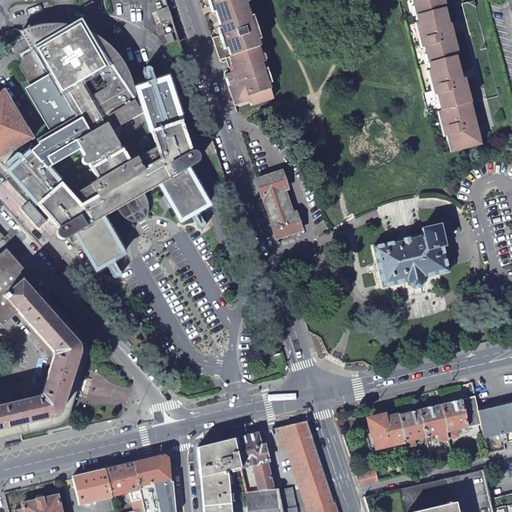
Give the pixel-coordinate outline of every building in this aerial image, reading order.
[(243,0),(199,0),(207,24),(247,11),(243,0)] [(447,136),(451,152),(468,147),(502,138),(503,141),(510,139),(509,137),(473,0),(408,0),(409,1),(412,0),(422,39),(419,39),(421,48),(424,47),(434,86),(431,87),(433,96),(436,95),(444,126),(441,127),(444,137),(447,136)] [(157,11),(161,24),(172,21),(168,8),(157,11)] [(247,11),(207,24),(219,60),(258,48),(259,48),(247,11)] [(52,102),(66,127),(38,143),(31,150),(25,142),(32,137),(4,91),(0,93),(0,163),(15,180),(58,230),(57,231),(57,236),(58,237),(61,239),(65,239),(68,238),(71,244),(78,240),(97,271),(123,255),(111,235),(102,240),(93,224),(121,207),(131,216),(137,212),(142,209),(139,196),(168,179),(178,196),(169,202),(180,221),(207,205),(190,176),(196,172),(193,166),(194,165),(196,163),(197,161),(196,158),(194,154),(191,153),(166,81),(137,91),(142,106),(137,109),(132,100),(127,78),(116,59),(98,42),(83,33),(58,27),(57,32),(48,32),(31,35),(25,38),(30,46),(33,51),(22,57),(20,68),(39,101),(48,104),(52,102)] [(258,48),(219,60),(234,104),(237,103),(248,100),(250,104),(250,106),(272,99),(268,84),(261,63),(262,63),(258,48)] [(191,100),(198,98),(194,85),(187,87),(191,100)] [(261,178),(257,180),(276,239),(299,231),(279,172),(261,178)] [(416,288),(420,287),(424,283),(423,278),(440,274),(447,273),(444,259),(442,251),(441,247),(444,246),(441,235),(439,225),(420,230),(422,236),(414,238),(406,239),(397,242),(389,243),(372,247),(376,264),(377,267),(382,288),(391,286),(406,283),(407,287),(412,289),(416,288)] [(3,296),(27,275),(16,262),(5,250),(0,254),(0,323),(2,325),(9,319),(17,312),(3,296)] [(41,339),(65,317),(27,275),(3,296),(17,312),(41,339)] [(83,338),(65,317),(41,339),(52,351),(53,357),(41,393),(37,397),(21,401),(28,432),(51,427),(58,425),(61,423),(64,420),(68,415),(77,385),(87,356),(88,352),(88,348),(86,343),(83,338)] [(440,405),(448,439),(459,437),(457,430),(481,424),(478,410),(474,397),(440,405)] [(0,438),(28,432),(21,401),(0,405),(0,438)] [(511,401),(478,410),(481,424),(488,455),(505,451),(504,444),(507,443),(505,432),(511,429),(511,401)] [(419,410),(426,437),(436,435),(438,442),(448,439),(440,405),(419,410)] [(419,410),(398,415),(405,442),(406,448),(416,446),(415,440),(426,437),(419,410)] [(405,442),(398,415),(383,419),(382,416),(368,419),(372,433),(365,435),(370,451),(405,442)] [(288,443),(311,510),(334,502),(306,422),(271,430),(277,447),(288,443)] [(257,434),(234,439),(240,468),(253,466),(268,462),(269,462),(264,445),(260,446),(257,434)] [(203,511),(230,511),(227,471),(240,468),(234,439),(197,448),(203,511)] [(163,455),(132,462),(143,511),(172,511),(167,458),(165,457),(163,455)] [(143,511),(132,462),(103,470),(109,497),(128,492),(133,511),(143,511)] [(268,462),(253,466),(258,491),(274,490),(268,462)] [(366,465),(353,468),(359,486),(378,482),(375,471),(368,472),(366,465)] [(103,470),(72,477),(79,505),(109,498),(109,497),(103,470)] [(282,511),(296,511),(291,487),(278,491),(282,511)] [(247,511),(282,511),(278,491),(277,490),(274,490),(258,491),(246,492),(247,511)] [(42,498),(35,500),(36,501),(21,504),(22,509),(14,510),(14,511),(60,511),(57,496),(43,499),(42,498)] [(311,510),(311,511),(336,511),(334,502),(311,510)] [(414,511),(461,511),(459,502),(414,511)]
